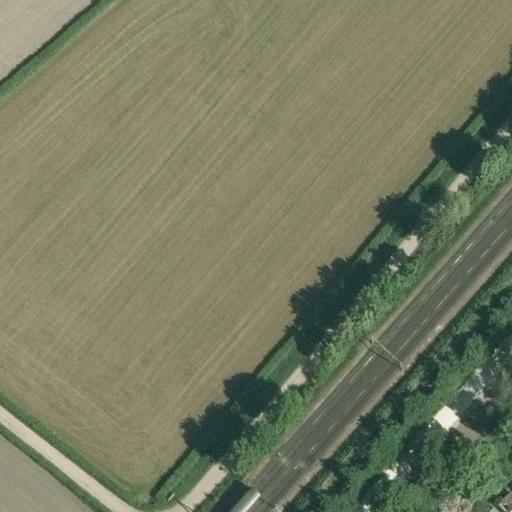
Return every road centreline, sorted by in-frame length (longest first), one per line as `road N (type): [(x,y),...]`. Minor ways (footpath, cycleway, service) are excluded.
road 1 (track): [(511,123),(181,511)]
road 2 (track): [(0,415),(122,511)]
